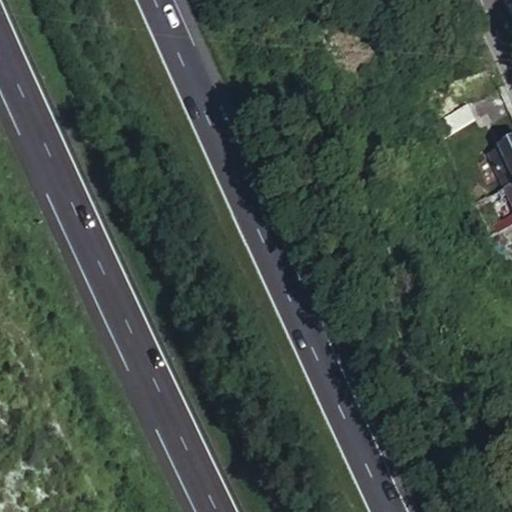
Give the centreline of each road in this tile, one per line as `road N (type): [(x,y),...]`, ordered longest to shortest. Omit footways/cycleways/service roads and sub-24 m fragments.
road 1 (motorway): [(382,511),(153,0)]
road 2 (motorway): [(0,67),(209,511)]
